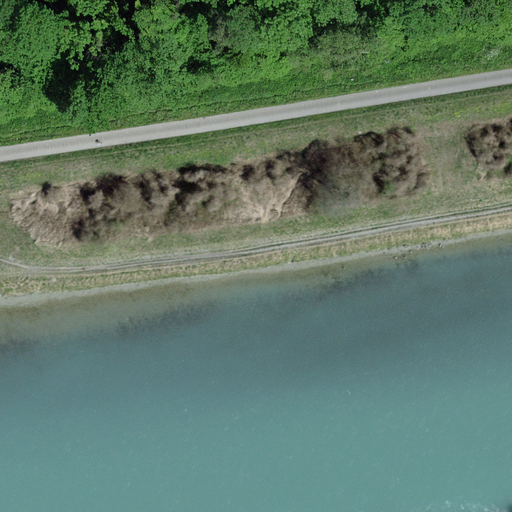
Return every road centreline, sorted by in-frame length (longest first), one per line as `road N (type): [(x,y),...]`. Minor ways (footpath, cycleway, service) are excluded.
road 1 (track): [(0,156),(511,78)]
road 2 (track): [(0,273),(185,256),(511,204)]
